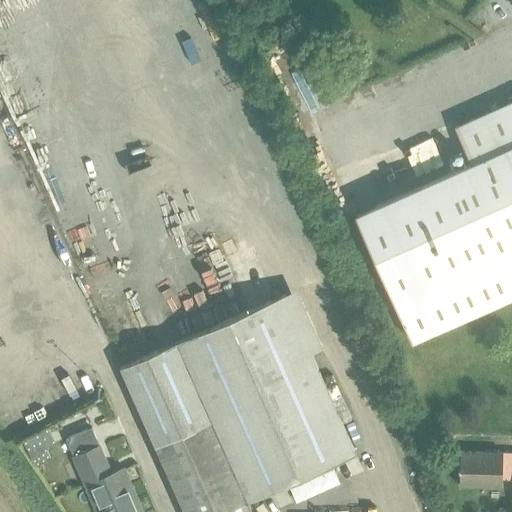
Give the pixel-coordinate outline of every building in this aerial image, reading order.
[(9,0),(17,20),(34,14),(28,0),(9,0)] [(355,214),(412,342),(511,297),(511,100),(454,126),(471,163),(355,214)] [(285,295),(120,366),(183,511),(249,511),(245,502),(355,454),(285,295)] [(142,511),(123,468),(101,477),(97,467),(107,463),(92,427),(66,438),(97,511),(142,511)] [(44,464),(65,454),(53,429),(32,439),(44,464)] [(511,479),(511,452),(460,451),(459,485),(501,487),(502,479),(511,479)]
